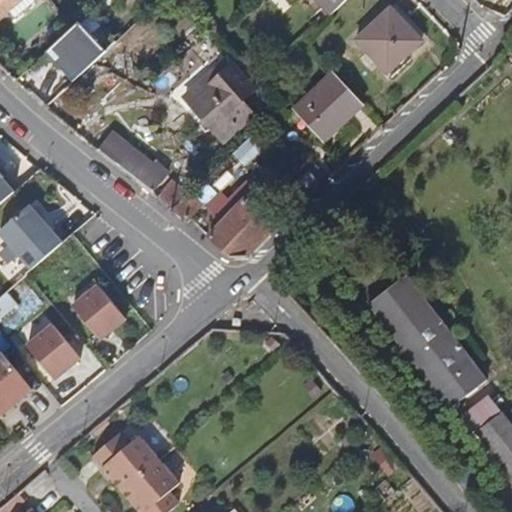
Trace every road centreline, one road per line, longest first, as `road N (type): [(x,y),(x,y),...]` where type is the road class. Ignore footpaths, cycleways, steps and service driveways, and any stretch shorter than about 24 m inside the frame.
road 1 (unclassified): [(241,279),(486,45)]
road 2 (unclassified): [(461,511),(272,296),(241,279)]
road 3 (unclassified): [(241,279),(0,478)]
road 4 (residential): [(0,99),(206,278),(241,279)]
